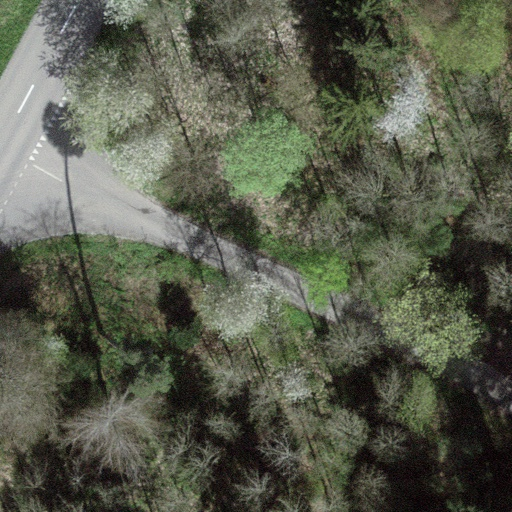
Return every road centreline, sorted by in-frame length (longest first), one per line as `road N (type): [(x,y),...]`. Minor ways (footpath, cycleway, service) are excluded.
road 1 (unclassified): [(0,148),(418,347),(511,401)]
road 2 (secondary): [(0,137),(71,0)]
